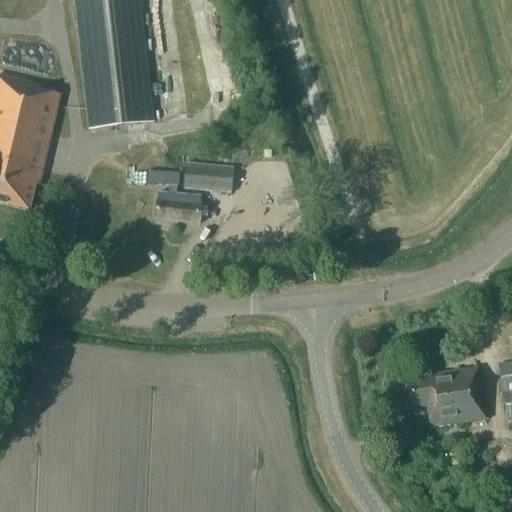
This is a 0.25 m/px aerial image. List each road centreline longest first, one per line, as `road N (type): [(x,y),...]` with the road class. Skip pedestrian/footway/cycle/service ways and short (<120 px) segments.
road 1 (tertiary): [(315,298),(178,305),(0,275)]
road 2 (tertiary): [(384,511),(331,420),(315,298)]
road 3 (tertiary): [(315,298),(423,285),(511,232)]
